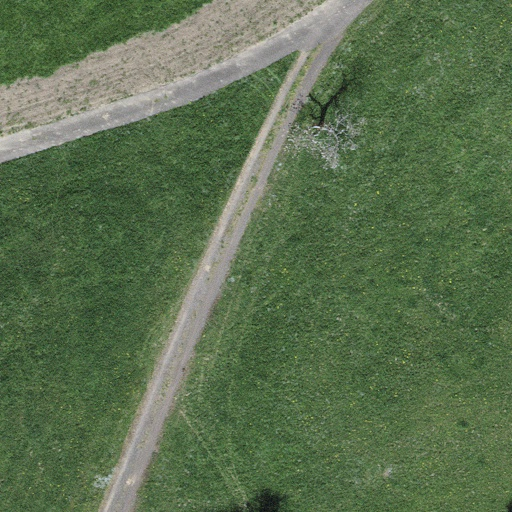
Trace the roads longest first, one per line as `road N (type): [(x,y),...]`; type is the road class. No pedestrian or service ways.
road 1 (track): [(119,511),(333,11)]
road 2 (track): [(0,150),(218,78),(350,0)]
